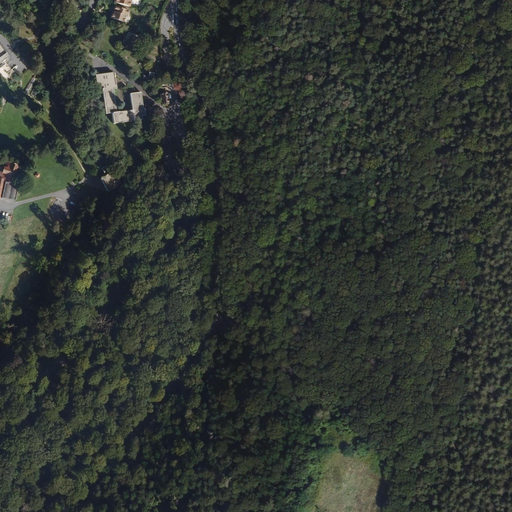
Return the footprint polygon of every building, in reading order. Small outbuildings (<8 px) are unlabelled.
[(51,0),(49,5),(56,9),(61,0),(51,0)] [(127,15),(128,11),(114,6),(110,18),(123,23),(125,19),(126,20),(128,15),(127,15)] [(134,47),(138,40),(131,36),(128,42),(125,40),(121,46),(130,52),(131,51),(133,52),(135,48),(134,47)] [(115,112),(112,88),(116,88),(115,84),(114,84),(112,72),(94,75),(95,87),(102,86),(102,89),(101,89),(104,114),(111,113),(112,124),(141,119),(141,116),(144,115),(143,108),(142,108),(140,92),(129,94),(131,110),(115,112)] [(28,93),(36,79),(32,77),(24,90),(28,93)] [(37,97),(45,84),(38,80),(31,93),(37,97)] [(169,103),(167,93),(160,94),(160,95),(161,103),(161,104),(169,103)] [(12,185),(19,165),(9,161),(9,162),(5,161),(1,172),(0,172),(0,197),(14,201),(17,186),(12,185)] [(119,183),(114,173),(110,175),(106,166),(102,168),(105,176),(101,178),(108,191),(117,186),(116,185),(119,183)]
